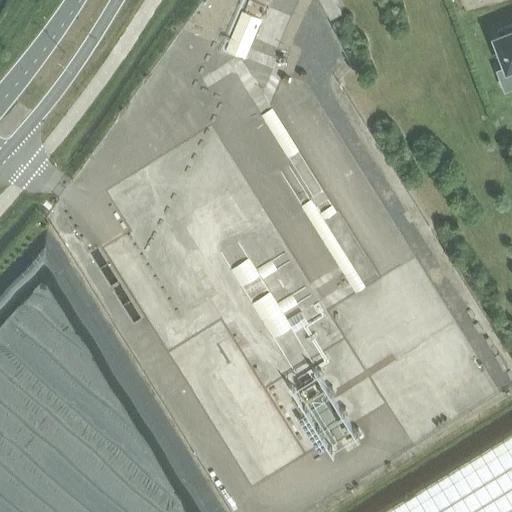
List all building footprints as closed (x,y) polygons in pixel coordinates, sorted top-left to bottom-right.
[(335,0),(321,0),(330,17),(341,11),(335,0)] [(229,50),(248,55),(258,15),(239,10),(229,50)] [(511,23),(497,29),(499,33),(495,35),(507,66),(511,64),(511,23)] [(176,96),(192,64),(170,53),(154,85),(176,96)] [(0,511),(204,511),(64,262),(46,247),(37,251),(14,280),(17,270),(0,290),(0,511)] [(252,258),(235,265),(243,284),(259,277),(252,258)] [(294,455),(350,431),(302,319),(342,275),(295,295),(283,269),(275,272),(277,274),(273,275),(257,293),(248,285),(261,315),(176,351),(194,394),(205,382),(188,366),(275,329),(285,353),(253,367),(273,415),(268,417),(277,439),(269,443),(279,452),(257,477),(243,464),(250,481),(297,461),(294,455)] [(511,511),(511,430),(409,493),(377,511),(511,511)]
